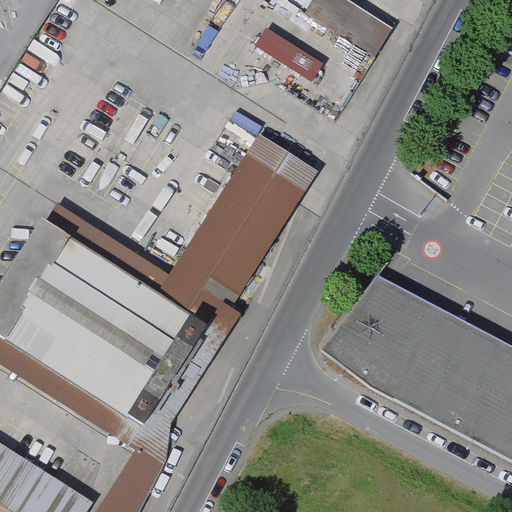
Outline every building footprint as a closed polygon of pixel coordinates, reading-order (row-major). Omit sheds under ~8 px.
[(393,29),(346,0),(312,0),(305,13),(375,57),(393,29)] [(257,49),(316,83),(326,65),(267,32),(257,49)] [(0,335),(0,362),(137,449),(123,471),(99,509),(97,511),(140,511),(169,460),(172,418),(240,313),(230,306),(317,173),(261,137),(240,169),(179,264),(170,277),(138,256),(59,205),(49,220),(210,324),(144,427),(0,335)] [(49,220),(45,218),(0,286),(0,335),(144,427),(210,324),(49,220)] [(511,346),(378,275),(325,351),(374,392),(511,463),(511,346)] [(86,511),(93,503),(0,443),(0,511),(86,511)]
